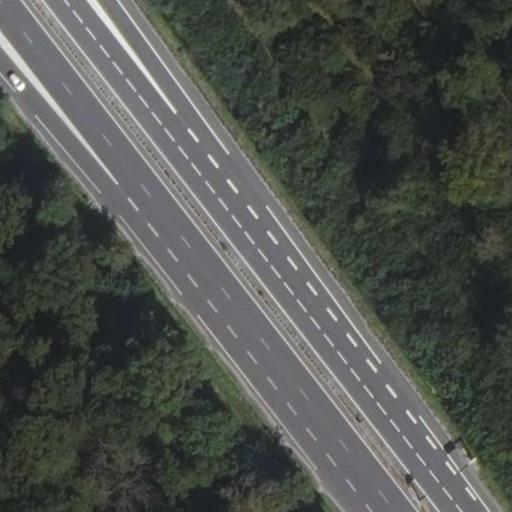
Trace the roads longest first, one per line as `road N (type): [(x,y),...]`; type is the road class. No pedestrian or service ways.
road 1 (trunk): [(467,511),(173,136)]
road 2 (trunk): [(134,175),(388,511)]
road 3 (trunk): [(0,2),(134,175)]
road 4 (trunk): [(0,58),(45,112),(134,175)]
road 5 (trunk): [(173,136),(68,0)]
road 6 (trunk): [(173,136),(110,0)]
